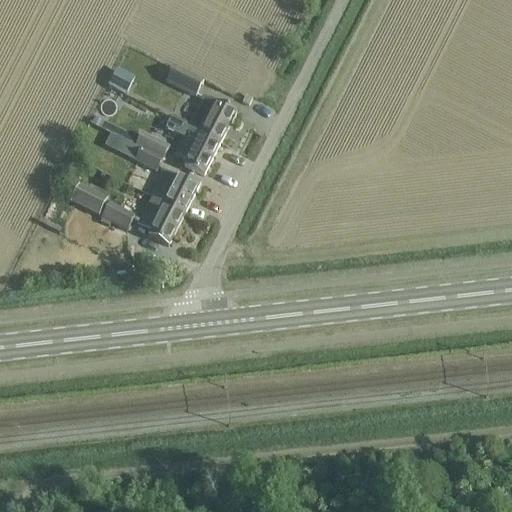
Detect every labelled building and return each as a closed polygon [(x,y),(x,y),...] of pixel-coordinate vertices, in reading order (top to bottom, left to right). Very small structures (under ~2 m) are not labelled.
[(166,84),(196,98),(202,84),(173,70),(166,84)] [(114,78),(109,89),(126,98),(131,87),(114,78)] [(200,104),(187,129),(220,146),(235,114),(203,98),(200,104)] [(243,101),(242,105),(249,108),(251,105),(252,102),(252,101),(245,98),(244,100),(243,101)] [(186,162),(183,168),(203,178),(220,146),(187,129),(170,121),(165,131),(182,139),(174,156),(186,162)] [(136,147),(142,150),(163,161),(168,151),(141,137),(136,147)] [(156,174),(163,161),(142,150),(135,163),(156,174)] [(164,174),(150,200),(184,216),(199,185),(179,175),(176,180),(164,174)] [(70,205),(99,219),(108,201),(79,187),(70,205)] [(184,216),(150,200),(137,226),(150,233),(147,238),(168,248),(184,216)] [(110,206),(103,220),(100,224),(124,237),(126,232),(127,232),(134,219),(110,206)]
